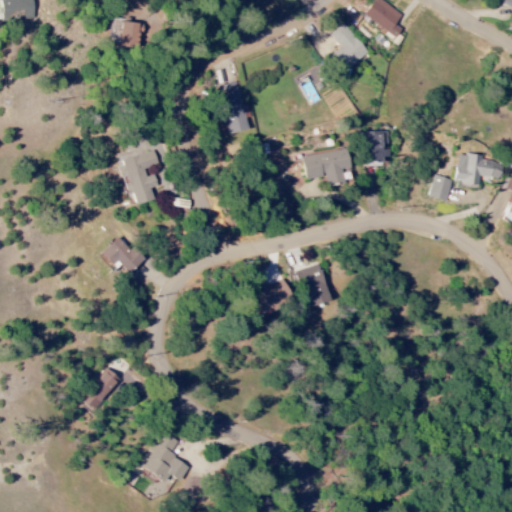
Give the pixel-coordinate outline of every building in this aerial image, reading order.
[(0,0),(0,20),(32,19),(31,0),(0,0)] [(399,30),(393,26),(400,14),(376,0),(372,0),(362,18),(395,37),(399,30)] [(511,9),(511,8),(511,0),(493,0),(493,1),(511,9)] [(119,48),(138,49),(139,24),(120,24),(119,48)] [(328,36),(338,48),(327,57),(341,73),(365,52),(341,25),(328,36)] [(247,131),(233,83),(213,89),(227,137),(247,131)] [(361,133),(362,166),(380,165),(379,158),(386,158),(386,148),(385,148),(384,132),(361,133)] [(339,170),(348,169),(345,150),(300,157),(304,180),(322,177),(324,188),(342,185),(339,170)] [(133,206),(151,202),(148,190),(155,188),(151,176),(143,178),(141,169),(156,165),(152,152),(115,161),(119,178),(121,177),(126,196),(130,195),(133,206)] [(457,155),(452,183),(476,186),(477,177),(498,180),(501,162),(457,155)] [(449,179),(429,176),(425,199),(445,202),(449,179)] [(141,262),(118,238),(99,254),(111,267),(115,263),(126,275),(141,262)] [(328,303),(316,264),(294,272),(306,310),(328,303)] [(259,316),(290,304),(282,281),(250,292),(259,316)] [(118,380),(107,369),(79,399),(90,409),(118,380)] [(167,454),(175,441),(160,431),(136,466),(160,482),(165,474),(176,482),(186,467),(167,454)]
